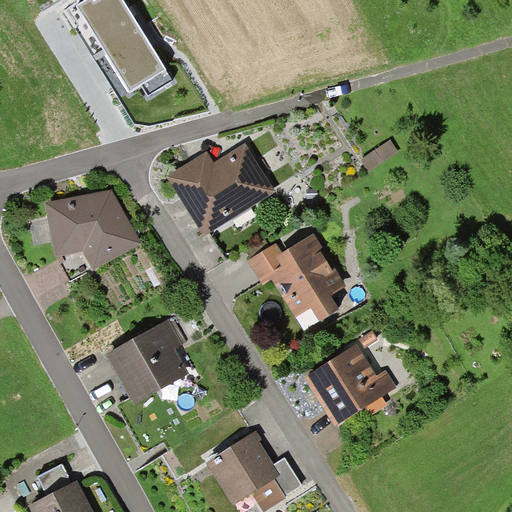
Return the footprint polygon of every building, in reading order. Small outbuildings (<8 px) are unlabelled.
[(135,110),(173,87),(122,0),(100,0),(78,13),(135,110)] [(390,141),(361,160),(369,172),(398,152),(390,141)] [(246,145),(215,164),(208,154),(168,178),(187,210),(205,238),(276,194),(246,145)] [(142,244),(112,192),(46,206),(57,259),(74,255),(84,253),(93,272),(142,244)] [(346,287),(314,234),(288,252),(283,255),(276,259),(282,268),(270,276),(273,281),(297,320),(312,311),(320,323),(339,312),(330,299),(346,287)] [(276,259),(283,255),(276,245),(249,262),(264,286),(273,281),(270,276),(282,268),(276,259)] [(138,337),(107,355),(131,398),(135,405),(166,388),(191,374),(176,348),(185,344),(170,319),(138,337)] [(339,357),(304,380),(335,430),(396,388),(386,371),(377,377),(357,345),(339,357)] [(135,405),(131,398),(117,406),(145,453),(164,443),(166,446),(169,452),(192,437),(166,388),(135,405)] [(220,459),(207,466),(234,508),(253,496),(263,511),(267,511),(287,500),(285,497),(275,480),(281,476),(274,466),(260,443),(263,441),(258,432),(248,438),(218,457),(220,459)] [(285,458),(274,466),(281,476),(275,480),(285,497),(302,486),(285,458)] [(49,497),(72,484),(62,465),(38,480),(49,497)] [(93,511),(77,482),(72,484),(49,497),(28,509),(30,511),(93,511)]
